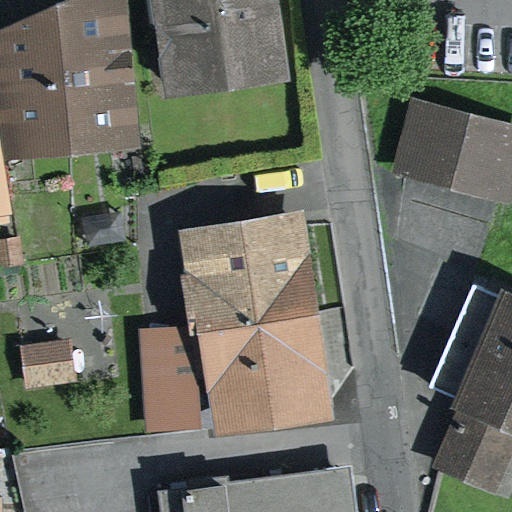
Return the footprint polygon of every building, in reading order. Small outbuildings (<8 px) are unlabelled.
[(163,0),(167,22),(158,23),(162,49),(170,48),(174,77),(279,63),(269,0),(163,0)] [(19,138),(69,133),(61,43),(58,6),(26,20),(29,47),(0,49),(0,65),(2,89),(14,88),(19,138)] [(111,40),(61,43),(69,133),(119,129),(114,80),(127,79),(124,51),(112,52),(111,40)] [(511,131),(420,108),(405,166),(500,191),(511,145),(511,131)] [(200,330),(200,332),(303,314),(291,225),(195,238),(204,305),(192,307),(193,330),(145,333),(151,426),(198,419),(195,333),(200,330)] [(0,242),(0,263),(20,260),(17,240),(0,242)] [(511,435),(511,299),(473,283),(429,384),(466,400),(441,460),(485,479),(505,432),(511,435)] [(305,327),(303,314),(200,332),(205,367),(219,365),(226,417),(319,406),(305,327)] [(27,348),(30,379),(78,374),(75,343),(27,348)] [(340,511),(336,469),(161,491),(163,511),(340,511)]
